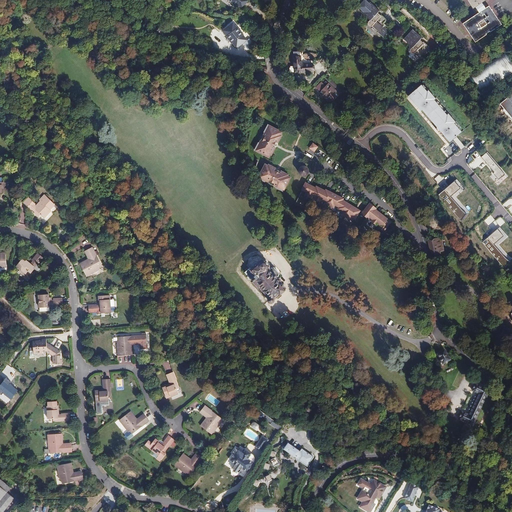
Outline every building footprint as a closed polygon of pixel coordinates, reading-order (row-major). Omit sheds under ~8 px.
[(242,8),(248,0),(247,0),(229,0),(233,2),(232,3),(236,6),(237,5),(242,8)] [(380,10),(370,2),(361,12),(370,20),(369,22),(368,23),(368,24),(369,25),(370,26),(371,26),(372,26),(378,31),(378,32),(383,37),(389,31),(383,26),(384,25),(383,23),(386,20),(386,19),(381,15),(380,17),(377,14),(380,10)] [(482,2),(475,6),(479,13),(486,9),(482,2)] [(500,24),(489,7),(486,9),(479,13),(464,24),(475,41),(500,24)] [(233,22),(222,30),(226,36),(228,38),(230,41),(232,43),(237,48),(247,40),(243,35),(244,34),(238,27),(237,27),(233,22)] [(428,48),(428,47),(424,43),(423,44),(419,41),(422,37),(413,29),(403,39),(413,47),(411,49),(411,50),(411,51),(411,52),(412,53),(413,53),(414,53),(415,52),(421,58),(427,51),(426,50),(428,48)] [(471,75),(482,92),(511,72),(511,63),(505,53),(471,75)] [(301,60),(294,60),(294,66),(295,72),(295,73),(313,72),(312,64),(314,64),(314,61),(308,61),(307,61),(306,61),(304,59),(304,57),(301,57),(301,60)] [(328,83),(319,92),(331,103),(329,105),(332,107),(336,103),(334,100),(340,94),(328,83)] [(431,93),(424,85),(410,98),(452,145),(466,133),(458,124),(460,123),(452,114),(451,116),(438,101),(440,100),(432,91),(431,93)] [(511,94),(500,104),(511,119),(511,94)] [(282,132),(268,125),(264,132),(265,132),(259,143),(255,150),(269,158),(270,155),(271,155),(275,148),(273,147),(275,144),(276,144),(277,143),(278,143),(282,136),(280,135),(282,132)] [(314,143),(310,148),(315,153),(320,147),(314,143)] [(484,152),(480,157),(493,172),(491,174),(497,181),(504,175),(484,152)] [(276,188),(283,191),(291,177),(288,176),(288,175),(281,171),(280,172),(279,171),(278,172),(275,171),(276,168),(269,165),(268,166),(265,164),(258,178),(265,182),(265,181),(276,187),(276,188)] [(304,166),(302,166),(301,167),(300,168),(300,169),(299,170),(299,171),(299,172),(300,174),(301,175),(302,175),(303,176),(305,176),(307,175),(308,174),(308,173),(309,171),(309,170),(308,168),(308,167),(306,167),(306,166),(304,166)] [(465,189),(457,180),(440,195),(462,221),(470,213),(456,197),(465,189)] [(310,184),(305,182),(302,190),(306,192),(305,195),(310,198),(312,195),(316,197),(314,199),(320,202),(321,199),(326,201),(324,204),(333,208),(335,206),(339,208),(338,209),(339,209),(337,212),(346,217),(347,214),(352,217),(356,210),(346,204),(347,202),(343,200),(344,199),(340,197),(339,198),(329,193),(330,191),(326,189),(324,192),(319,190),(320,188),(316,186),(316,188),(315,189),(309,186),(310,184)] [(38,217),(40,214),(44,218),(51,211),(50,210),(55,204),(45,195),(39,200),(41,201),(38,204),(39,204),(37,207),(34,205),(35,204),(29,197),(23,203),(31,210),(31,209),(35,212),(34,213),(38,217)] [(369,207),(363,215),(368,219),(369,217),(372,219),(371,221),(375,225),(377,223),(380,226),(379,228),(384,232),(390,223),(385,219),(387,218),(383,215),(382,217),(378,213),(379,212),(376,209),(377,208),(370,203),(367,206),(369,207)] [(507,236),(499,227),(480,244),(503,269),(509,263),(495,247),(507,236)] [(444,250),(441,236),(434,238),(434,239),(428,241),(429,244),(430,251),(433,250),(434,254),(440,252),(440,251),(444,250)] [(93,247),(86,251),(89,257),(90,256),(91,259),(89,260),(89,259),(80,264),(86,276),(100,269),(99,268),(102,266),(93,247)] [(38,265),(44,258),(38,253),(32,260),(33,261),(31,264),(26,260),(25,261),(22,259),(16,266),(26,274),(29,271),(31,273),(34,269),(33,268),(37,264),(38,265)] [(280,292),(285,287),(280,282),(281,281),(281,279),(279,277),(278,277),(277,278),(276,277),(278,275),(279,273),(274,268),(272,269),(270,271),(268,269),(270,267),(270,265),(265,260),(263,260),(262,262),(261,260),(258,263),(257,262),(255,262),(254,263),(254,265),(254,266),(252,268),(251,267),(249,269),(248,268),(245,270),(246,271),(245,273),(251,280),(253,278),(257,283),(256,284),(258,286),(259,286),(266,293),(263,295),(265,297),(267,295),(270,297),(269,298),(269,300),(270,302),(273,302),(274,301),(274,299),(273,298),(276,295),(280,292)] [(40,308),(50,307),(63,306),(63,298),(54,299),(54,300),(52,300),(51,297),(49,297),(49,294),(39,295),(40,308)] [(97,305),(89,305),(89,313),(97,312),(97,311),(106,311),(105,308),(111,308),(110,295),(99,296),(99,300),(100,300),(100,305),(99,305),(97,305)] [(132,355),(132,345),(130,345),(130,342),(133,342),(133,343),(135,343),(135,345),(140,344),(141,349),(144,349),(147,345),(146,335),(118,337),(119,341),(117,341),(118,356),(132,355)] [(53,364),(62,364),(62,360),(60,360),(60,352),(58,352),(55,350),(56,349),(47,343),(46,339),(42,339),(42,341),(33,341),(33,347),(30,348),(30,351),(30,357),(38,357),(38,354),(38,352),(42,351),(47,351),(47,352),(53,356),(53,364)] [(445,350),(437,354),(443,364),(451,360),(445,350)] [(173,372),(167,375),(170,382),(171,384),(172,385),(167,387),(167,386),(162,388),(167,398),(178,394),(176,389),(179,388),(176,380),(173,372)] [(11,383),(5,378),(0,385),(0,394),(1,395),(3,393),(11,399),(17,390),(10,384),(11,383)] [(110,379),(103,380),(104,388),(104,390),(104,391),(100,392),(100,390),(95,391),(96,402),(108,401),(108,396),(111,396),(110,387),(111,387),(110,379)] [(486,397),(490,391),(476,384),(473,391),(479,394),(469,415),(462,412),(459,419),(473,426),(481,410),(484,411),(486,411),(491,401),(490,399),(486,397)] [(57,401),(48,402),(48,406),(47,406),(48,419),(53,418),(53,421),(62,420),(62,421),(70,420),(70,413),(62,414),(59,415),(58,415),(58,410),(59,410),(59,405),(57,405),(57,401)] [(205,406),(201,411),(206,416),(207,415),(209,417),(207,419),(206,418),(200,426),(212,434),(221,423),(220,422),(222,419),(205,406)] [(149,421),(145,415),(139,419),(140,420),(137,422),(136,420),(137,419),(131,411),(120,420),(129,432),(130,431),(132,434),(149,421)] [(268,428),(277,434),(282,426),(272,420),(268,428)] [(72,452),(71,444),(65,445),(65,446),(62,446),(62,444),(63,443),(62,433),(48,435),(49,450),(50,449),(51,453),(72,452)] [(175,440),(169,435),(164,442),(165,442),(163,444),(162,445),(159,442),(159,441),(156,438),(149,447),(159,455),(162,451),(164,453),(169,446),(170,446),(175,440)] [(261,451),(268,441),(263,437),(256,447),(261,451)] [(271,445),(277,449),(281,443),(275,439),(271,445)] [(288,443),(284,450),(308,466),(314,457),(302,449),(300,452),(288,443)] [(249,470),(253,463),(248,459),(252,453),(246,449),(245,450),(241,447),(239,450),(236,448),(232,453),(234,454),(230,460),(236,464),(233,468),(233,471),(237,473),(239,472),(242,468),(243,466),(249,470)] [(203,458),(197,454),(193,459),(194,460),(192,462),(190,460),(191,459),(183,453),(174,465),(186,474),(187,473),(190,475),(203,458)] [(277,466),(282,464),(279,457),(274,460),(277,466)] [(84,482),(82,472),(75,474),(75,475),(73,475),(72,473),(73,473),(71,463),(57,466),(60,480),(62,480),(63,484),(75,481),(76,484),(84,482)] [(254,484),(259,487),(261,482),(266,484),(268,482),(271,481),(274,480),(275,478),(277,476),(274,472),(271,474),(266,477),(258,479),(254,484)] [(5,484),(0,479),(0,511),(3,511),(15,498),(7,492),(10,488),(5,484)] [(368,483),(361,479),(358,485),(363,488),(357,498),(364,502),(361,507),(369,511),(370,511),(375,504),(372,502),(380,498),(386,487),(374,481),(372,484),(368,482),(368,483)] [(411,484),(405,499),(413,502),(419,487),(411,484)]
